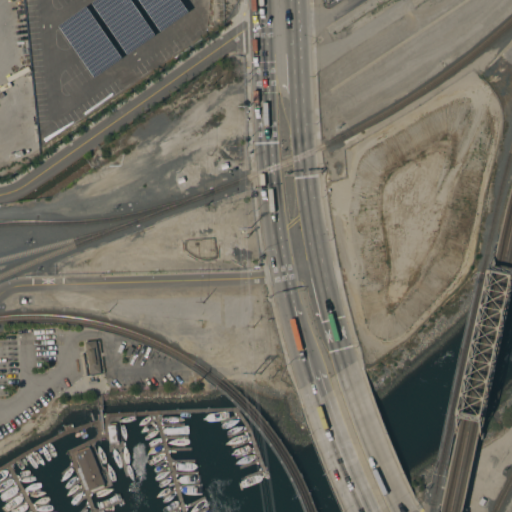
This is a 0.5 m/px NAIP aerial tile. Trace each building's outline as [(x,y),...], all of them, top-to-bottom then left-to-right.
[(130,0),(95,0),(91,3),(127,55),(155,36),(130,0)] [(179,0),(138,0),(160,32),(188,12),(179,0)] [(86,7),(58,26),(94,77),(122,58),(86,7)] [(85,342),(96,340),(101,372),(90,374),(85,342)] [(107,426),(115,425),(118,440),(109,441),(107,426)] [(86,429),(88,435),(76,440),(73,433),(86,429)] [(73,453),(88,447),(89,449),(90,449),(104,485),(89,491),(73,453)] [(486,500),(483,506),(478,503),(482,498),(486,500)]
